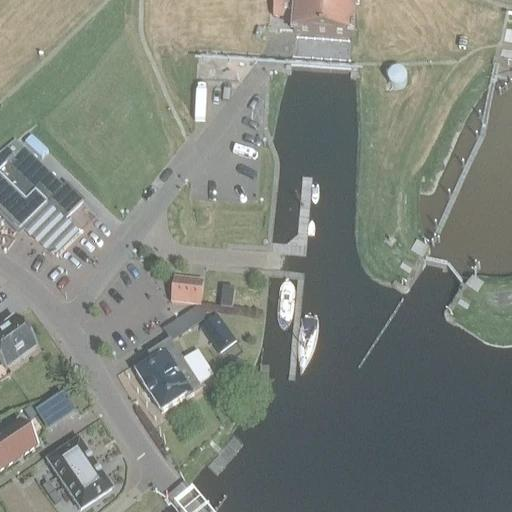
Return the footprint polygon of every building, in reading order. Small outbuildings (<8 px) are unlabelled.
[(355,0),(275,0),(274,18),(295,19),(294,34),(298,34),(348,38),(353,38),(353,37),(355,37),(356,31),(353,31),(355,0)] [(401,72),(398,71),(394,72),(390,75),(388,79),(388,81),(389,86),(392,89),(396,91),(399,91),(403,90),(406,88),(407,85),(408,80),(407,76),(404,74),(401,72)] [(0,213),(20,233),(23,230),(57,260),(80,236),(65,221),(83,203),(67,187),(65,190),(23,149),(15,141),(0,152),(0,213)] [(203,290),(174,286),(171,305),(201,308),(203,290)] [(235,292),(224,290),(221,311),(233,312),(235,292)] [(171,338),(198,327),(193,315),(166,327),(171,338)] [(200,331),(220,357),(238,344),(218,318),(200,331)] [(0,330),(0,362),(6,371),(35,351),(13,321),(0,330)] [(184,364),(171,343),(149,357),(154,364),(136,375),(137,376),(147,391),(146,391),(151,400),(152,399),(162,415),(186,400),(187,403),(203,393),(200,389),(215,380),(199,355),(184,364)] [(36,410),(46,429),(66,418),(56,399),(36,410)] [(34,416),(30,410),(24,414),(30,422),(35,418),(34,416)] [(20,423),(0,436),(0,460),(6,469),(37,448),(20,423)] [(78,442),(47,463),(63,488),(95,467),(78,442)] [(80,511),(111,491),(95,467),(63,488),(79,511),(80,511)] [(54,493),(48,485),(42,489),(48,497),(54,493)] [(60,503),(55,494),(49,498),(54,507),(60,503)]
